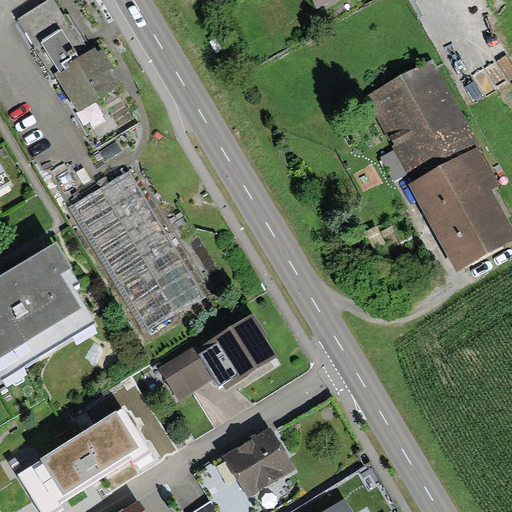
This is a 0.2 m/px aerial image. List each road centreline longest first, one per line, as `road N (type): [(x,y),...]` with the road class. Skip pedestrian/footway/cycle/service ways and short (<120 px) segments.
road 1 (primary): [(130,0),(347,363)]
road 2 (residential): [(347,363),(103,511)]
road 3 (primary): [(347,363),(435,511)]
